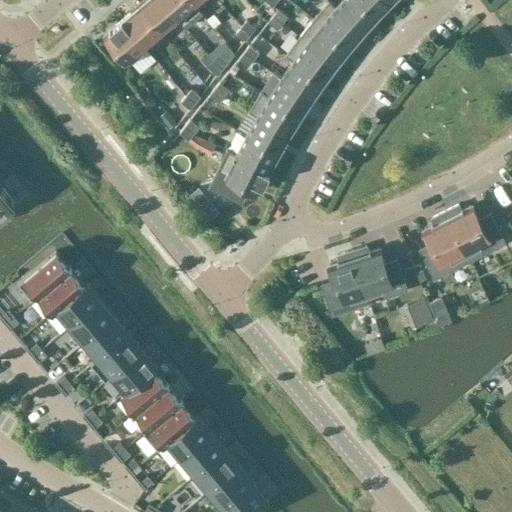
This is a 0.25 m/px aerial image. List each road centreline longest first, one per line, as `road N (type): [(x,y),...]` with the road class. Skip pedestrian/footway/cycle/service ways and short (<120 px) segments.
road 1 (tertiary): [(218,295),(9,43)]
road 2 (residential): [(286,236),(349,109),(450,0)]
road 3 (tertiary): [(400,511),(218,295)]
road 4 (residential): [(511,143),(412,200),(334,229),(286,236)]
road 5 (residential): [(0,331),(125,486),(109,511)]
